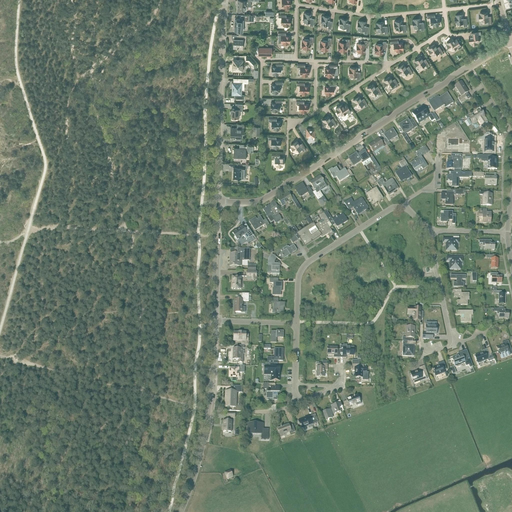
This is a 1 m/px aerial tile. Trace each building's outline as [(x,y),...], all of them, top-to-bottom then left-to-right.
[(246,0),(237,0),(237,12),(244,12),(244,6),(250,6),(251,1),(258,1),(258,0),(246,0)] [(303,14),(302,20),(304,20),(303,22),(310,23),(312,14),(305,13),(304,14),(303,14)] [(481,14),(479,15),(480,20),(481,20),(481,22),(488,21),(488,13),(480,13),(481,14)] [(235,18),(234,31),(238,31),(238,32),(242,32),(243,21),(254,22),(254,16),(243,15),(242,18),(235,18)] [(456,17),(455,17),(456,23),(457,23),(457,24),(464,24),(463,15),(456,16),(456,17)] [(321,17),(320,23),(322,23),(321,25),(328,26),(330,17),(323,16),(323,17),(321,17)] [(281,17),(281,24),(283,25),(283,26),(289,26),(289,25),(290,25),(290,18),(281,17)] [(439,17),(430,18),(431,25),(433,25),(433,26),(439,26),(438,24),(440,24),(439,17)] [(339,20),(339,25),(340,26),(339,27),(346,28),(348,20),(341,19),(341,20),(339,20)] [(413,21),(412,21),(413,27),(414,27),(414,28),(421,28),(420,19),(413,20),(413,21)] [(358,22),(357,28),(358,28),(358,30),(365,31),(366,22),(359,21),(359,22),(358,22)] [(395,23),(394,23),(394,29),(396,28),(396,30),(403,30),(402,21),(395,21),(395,23)] [(377,24),(376,24),(376,30),(377,30),(377,32),(384,31),(384,22),(377,23),(377,24)] [(472,36),(469,37),(470,44),(471,43),(472,45),(477,44),(477,43),(479,42),(478,36),(481,35),(481,32),(471,33),(472,36)] [(234,39),(233,48),(237,48),(237,49),(242,49),(242,45),(246,45),(246,36),(238,35),(238,39),(234,39)] [(281,36),(281,43),(283,43),(283,44),(288,44),(288,43),(290,43),(290,36),(281,36)] [(338,44),(338,50),(339,50),(339,51),(346,51),(346,43),(347,43),(347,41),(346,41),(346,39),(342,39),(342,42),(339,42),(339,44),(338,44)] [(447,44),(446,45),(449,50),(450,49),(451,51),(457,47),(459,50),(462,48),(460,46),(457,40),(454,41),(453,39),(447,43),(447,44)] [(302,42),(302,48),(303,48),(303,49),(310,49),(310,40),(303,40),(303,42),(302,42)] [(320,43),(320,49),(321,49),(321,50),(328,50),(328,41),(321,41),(321,43),(320,43)] [(361,41),(361,44),(358,44),(358,45),(356,45),(356,51),(357,51),(357,52),(365,53),(365,48),(368,48),(368,41),(361,41)] [(402,43),(394,44),(394,51),(396,51),(396,52),(402,51),(402,50),(403,50),(402,43)] [(375,47),(375,52),(376,52),(376,54),(383,54),(383,45),(376,45),(376,47),(375,47)] [(429,50),(428,50),(431,55),(432,54),(433,56),(439,52),(434,45),(428,49),(429,50)] [(258,48),(258,56),(271,56),(272,48),(258,48)] [(249,57),(246,57),(246,61),(248,61),(251,65),(251,67),(255,67),(255,63),(249,57)] [(415,62),(414,63),(417,68),(418,67),(419,68),(425,65),(421,57),(415,61),(415,62)] [(232,71),(242,71),(243,60),(239,60),(239,61),(237,60),(236,60),(233,60),(232,71)] [(398,69),(397,70),(400,75),(402,74),(402,76),(408,72),(404,65),(398,68),(398,69)] [(271,66),(271,73),(272,73),(272,75),(278,75),(278,74),(280,74),(280,67),(271,66)] [(300,67),(300,74),(301,74),(301,76),(307,76),(307,75),(309,75),(309,68),(300,67)] [(325,68),(325,75),(326,75),(326,76),(332,77),(332,75),(334,75),(334,68),(325,68)] [(349,69),(349,75),(350,75),(350,77),(357,77),(357,68),(350,68),(350,69),(349,69)] [(384,82),(383,82),(387,87),(388,87),(389,88),(395,84),(390,77),(384,81),(384,82)] [(232,83),(232,95),(234,95),(234,99),(244,99),(244,95),(241,95),(242,83),(248,83),(248,79),(235,78),(235,83),(232,83)] [(462,82),(455,87),(461,97),(458,99),(462,104),(471,98),(468,93),(469,93),(462,82)] [(368,89),(367,90),(370,95),(371,94),(372,96),(378,92),(373,85),(367,88),(368,89)] [(300,86),(299,93),(301,93),(301,94),(307,94),(307,93),(308,93),(308,86),(307,86),(300,86)] [(325,86),(324,93),(326,93),(326,95),(331,95),(331,94),(333,94),(333,87),(325,86)] [(447,93),(439,99),(444,106),(444,107),(445,109),(453,103),(447,93)] [(354,101),(353,102),(356,107),(357,106),(358,108),(364,104),(359,97),(353,100),(354,101)] [(439,99),(438,97),(429,103),(434,113),(444,107),(444,106),(439,99)] [(230,112),(230,114),(231,114),(231,118),(239,118),(239,111),(242,111),(242,104),(235,104),(235,109),(231,109),(231,112),(230,112)] [(299,104),(299,111),(301,111),(301,112),(307,112),(307,111),(308,111),(308,104),(307,104),(299,104)] [(337,109),(336,110),(339,115),(340,114),(341,116),(347,112),(348,114),(351,113),(346,105),(344,106),(342,104),(336,108),(337,109)] [(432,122),(435,120),(431,115),(431,114),(428,116),(422,107),(412,114),(419,124),(429,118),(432,122)] [(475,110),(465,116),(467,119),(468,119),(475,130),(480,126),(481,127),(481,128),(482,129),(483,129),(484,129),(485,129),(486,129),(487,128),(488,127),(488,126),(488,125),(487,124),(487,123),(487,122),(480,111),(477,114),(475,110)] [(322,120),(323,121),(322,122),(325,127),(326,126),(327,128),(333,124),(328,116),(322,120)] [(405,122),(399,126),(404,134),(404,133),(405,135),(406,135),(407,134),(408,134),(411,132),(411,131),(417,127),(412,120),(409,122),(409,123),(407,124),(405,122)] [(273,128),(273,130),(279,130),(279,129),(280,129),(280,121),(272,121),(271,128),(273,128)] [(231,128),(230,137),(235,137),(235,140),(240,140),(240,134),(243,134),(244,125),(237,125),(237,128),(231,128)] [(306,129),(306,138),(314,138),(314,129),(306,129)] [(387,146),(387,147),(390,145),(389,143),(398,137),(393,130),(384,136),(386,139),(384,141),(387,145),(387,146)] [(404,134),(402,135),(408,145),(411,143),(406,135),(405,135),(404,133),(404,134)] [(480,137),(480,141),(485,141),(485,144),(482,144),(481,152),(485,152),(493,153),(494,139),(491,139),(491,133),(486,133),(480,137)] [(448,138),(448,149),(458,149),(458,152),(469,152),(469,144),(459,144),(459,138),(448,138)] [(376,142),(369,146),(374,153),(376,155),(380,153),(378,150),(384,146),(379,139),(376,141),(376,142)] [(273,147),(273,148),(279,148),(279,147),(280,147),(280,140),(271,140),(271,147),(273,147)] [(291,146),(290,147),(295,153),(302,149),(297,142),(296,143),(295,142),(291,145),(291,146)] [(414,161),(410,164),(415,172),(421,168),(423,170),(428,167),(422,157),(421,156),(424,155),(424,156),(429,152),(424,145),(425,144),(424,143),(419,147),(420,149),(417,152),(419,154),(417,156),(418,157),(413,160),(414,161)] [(234,149),(234,161),(240,161),(245,161),(245,152),(253,153),(253,145),(242,145),(242,149),(234,149)] [(377,169),(379,167),(373,158),(370,160),(365,151),(357,155),(364,166),(372,162),(377,169)] [(353,166),(354,167),(361,162),(356,154),(349,159),(349,160),(346,162),(350,168),(353,166)] [(455,169),(455,172),(462,173),(462,169),(459,169),(459,160),(461,160),(461,155),(454,155),(454,157),(448,157),(448,159),(447,159),(447,160),(448,160),(447,163),(447,169),(452,169),(455,169)] [(276,165),(276,166),(282,166),(282,165),(283,165),(284,158),(275,158),(275,165),(276,165)] [(488,158),(488,169),(497,169),(497,159),(488,158)] [(402,169),(395,174),(401,183),(407,179),(407,180),(412,177),(406,168),(408,167),(404,160),(399,163),(402,169)] [(233,168),(233,177),(244,178),(244,179),(245,179),(246,178),(246,169),(248,169),(248,165),(237,165),(237,168),(233,168)] [(349,176),(346,172),(345,169),(339,173),(336,167),(329,172),(334,179),(336,178),(339,183),(349,176)] [(472,178),(472,173),(462,173),(455,172),(451,172),(451,173),(452,173),(452,175),(447,175),(447,182),(447,181),(452,181),(452,187),(459,188),(459,178),(469,178),(472,178)] [(320,177),(310,183),(316,192),(313,194),(322,208),(327,205),(323,198),(322,199),(318,193),(327,188),(323,182),(323,181),(323,180),(322,181),(320,177)] [(485,177),(485,186),(496,186),(497,177),(485,177)] [(382,180),(377,183),(380,188),(383,187),(388,195),(390,194),(391,195),(394,193),(393,193),(398,189),(392,179),(385,184),(382,180)] [(302,184),(294,189),(300,198),(308,193),(311,199),(314,196),(308,187),(305,189),(302,184)] [(376,188),(366,194),(373,205),(383,199),(376,188)] [(441,193),(441,200),(446,200),(446,201),(445,201),(445,205),(453,205),(453,196),(455,196),(455,195),(463,195),(463,194),(465,194),(465,191),(463,191),(463,190),(449,190),(448,193),(441,193)] [(480,192),(480,195),(484,196),(484,206),(491,206),(491,195),(487,195),(487,192),(480,192)] [(288,194),(278,200),(282,207),(292,200),(294,204),(299,211),(301,210),(293,196),(290,198),(288,194)] [(351,200),(345,204),(349,211),(354,208),(358,215),(368,209),(362,199),(357,202),(358,203),(354,205),(351,200)] [(269,207),(263,210),(271,223),(274,221),(276,225),(282,221),(278,215),(281,213),(277,206),(271,210),(269,207)] [(487,213),(487,210),(479,210),(479,213),(477,213),(477,217),(479,217),(483,217),(483,223),(491,223),(491,213),(487,213)] [(456,215),(453,215),(453,212),(443,212),(443,215),(441,215),(440,222),(447,223),(447,221),(452,221),(452,224),(455,224),(456,215)] [(329,222),(327,218),(324,214),(320,216),(324,221),(315,227),(314,227),(320,236),(320,237),(322,239),(332,232),(327,224),(329,222)] [(339,217),(338,216),(332,220),(335,225),(337,228),(341,225),(341,226),(348,222),(343,215),(339,217)] [(327,218),(329,222),(332,227),(335,225),(332,220),(330,217),(327,218)] [(255,218),(249,222),(255,231),(265,225),(267,228),(270,227),(266,220),(263,222),(262,219),(258,222),(255,218)] [(289,229),(291,229),(292,227),(286,218),(283,220),(287,225),(289,229)] [(315,240),(320,237),(320,236),(314,227),(315,227),(313,225),(299,234),(294,227),(291,229),(295,235),(297,240),(300,238),(303,242),(305,241),(307,244),(312,241),(312,240),(313,239),(314,240),(315,240)] [(238,230),(233,234),(237,240),(239,239),(239,240),(240,239),(239,239),(245,235),(246,237),(245,238),(246,241),(253,236),(248,229),(245,231),(242,227),(237,230),(238,230)] [(297,240),(295,235),(290,239),(293,244),(298,241),(298,240),(297,240)] [(443,240),(443,244),(446,244),(448,244),(448,247),(446,247),(446,252),(457,252),(457,247),(455,247),(455,244),(458,244),(458,240),(443,240)] [(479,241),(479,244),(483,244),(483,247),(485,247),(485,250),(495,251),(495,244),(491,244),(491,241),(479,241)] [(283,256),(284,259),(297,251),(294,246),(289,248),(289,247),(288,248),(287,247),(278,253),(281,257),(283,256)] [(230,254),(230,267),(239,267),(240,260),(244,260),(244,261),(250,262),(250,250),(230,249),(230,253),(230,254)] [(268,260),(268,274),(272,274),(272,275),(279,275),(279,274),(280,274),(280,264),(275,264),(275,262),(277,259),(272,255),(268,260)] [(487,256),(487,259),(491,259),(491,269),(498,269),(498,259),(495,259),(495,256),(487,256)] [(447,258),(447,262),(450,262),(450,270),(460,270),(461,263),(462,263),(462,258),(447,258)] [(256,273),(247,273),(247,278),(252,278),(252,281),(256,281),(256,278),(256,273)] [(490,274),(490,277),(492,277),(492,283),(502,284),(502,277),(498,277),(498,275),(490,274)] [(462,280),(464,280),(465,280),(466,276),(450,275),(450,279),(456,279),(456,283),(454,283),(453,287),(464,287),(464,283),(462,283),(462,280)] [(232,290),(240,290),(241,278),(232,277),(232,290)] [(270,279),(270,284),(274,284),(274,289),(273,289),(273,296),(281,296),(281,290),(282,290),(282,283),(278,283),(278,280),(270,279)] [(454,290),(454,298),(457,298),(460,298),(460,301),(457,301),(457,306),(468,306),(468,301),(465,301),(465,297),(469,298),(469,294),(461,294),(461,290),(454,290)] [(501,292),(496,292),(494,292),(494,295),(499,295),(499,305),(505,305),(505,295),(501,294),(501,292)] [(269,299),(269,303),(273,303),(273,314),(283,314),(283,308),(284,308),(285,303),(278,303),(278,300),(269,299)] [(493,309),(493,313),(497,313),(497,315),(499,315),(499,319),(509,319),(509,313),(506,312),(506,310),(493,309)] [(408,310),(408,315),(413,315),(413,317),(414,317),(414,322),(420,322),(420,319),(423,319),(423,313),(420,313),(420,310),(408,310)] [(473,311),(458,311),(458,315),(461,315),(464,315),(464,319),(461,319),(461,323),(471,323),(471,319),(469,319),(469,315),(471,315),(473,315),(473,311)] [(423,335),(423,340),(429,340),(429,337),(433,337),(433,335),(437,335),(437,332),(438,332),(438,327),(436,327),(436,324),(426,324),(426,335),(423,335)] [(403,342),(413,342),(413,339),(414,339),(414,332),(415,332),(415,328),(407,327),(406,339),(403,338),(403,342)] [(271,332),(270,343),(276,343),(277,338),(284,338),(284,332),(277,331),(277,332),(271,332)] [(241,346),(244,346),(248,346),(248,339),(246,339),(246,333),(234,333),(233,342),(241,342),(241,346)] [(416,342),(413,342),(407,342),(407,346),(403,346),(402,357),(414,358),(414,346),(416,346),(416,342)] [(503,346),(497,349),(498,352),(499,352),(501,360),(511,355),(511,352),(508,342),(505,343),(505,342),(502,343),(503,346)] [(244,346),(241,346),(237,346),(237,349),(233,349),(233,360),(239,360),(238,363),(243,363),(243,355),(241,355),(241,349),(244,350),(244,346)] [(340,351),(340,359),(343,359),(343,358),(347,358),(347,356),(353,356),(353,348),(343,348),(344,346),(341,346),(340,351)] [(337,359),(340,359),(340,351),(337,350),(337,348),(327,348),(327,356),(335,356),(334,358),(337,358),(337,359)] [(485,353),(475,357),(478,364),(488,361),(489,362),(495,360),(490,348),(484,350),(485,353)] [(268,364),(269,364),(277,365),(278,362),(283,362),(283,350),(274,349),(274,358),(268,358),(268,364)] [(462,355),(452,359),(455,367),(456,366),(457,367),(457,368),(460,367),(461,366),(461,365),(465,363),(466,367),(469,365),(470,368),(473,367),(466,351),(461,353),(462,355)] [(317,368),(316,378),(324,378),(325,368),(327,368),(327,365),(320,365),(320,363),(320,362),(317,362),(317,365),(319,365),(319,368),(317,368)] [(442,366),(432,369),(435,377),(445,374),(444,371),(447,370),(444,362),(441,364),(442,366)] [(272,381),(279,382),(280,368),(269,367),(269,364),(268,364),(266,364),(266,367),(265,367),(265,375),(272,376),(272,381)] [(230,369),(230,378),(232,382),(236,382),(237,378),(238,378),(238,372),(241,372),(241,374),(244,374),(245,366),(234,366),(234,369),(230,369)] [(359,366),(352,366),(352,368),(353,368),(353,371),(354,371),(354,378),(359,378),(359,381),(363,381),(366,379),(366,373),(367,373),(367,368),(364,368),(364,366),(359,366)] [(420,371),(410,374),(413,382),(422,379),(423,381),(429,379),(425,366),(422,367),(419,368),(420,371)] [(263,384),(263,390),(269,390),(269,388),(271,388),(271,392),(269,392),(269,393),(267,393),(267,401),(277,401),(277,395),(279,395),(279,388),(275,388),(275,385),(263,384)] [(226,392),(226,408),(235,408),(236,394),(242,394),(242,387),(232,387),(232,392),(226,392)] [(347,402),(344,403),(346,410),(351,408),(350,407),(356,405),(357,406),(361,405),(359,401),(361,400),(360,397),(358,398),(357,396),(346,400),(347,402)] [(332,409),(323,413),(326,421),(333,418),(332,416),(340,413),(339,409),(342,408),(340,401),(337,402),(337,404),(333,406),(334,407),(332,408),(332,409)] [(299,420),(298,421),(301,429),(308,426),(309,427),(313,426),(312,425),(318,423),(315,415),(310,417),(309,416),(302,419),(303,420),(299,421),(299,420)] [(247,424),(247,434),(247,432),(253,432),(253,434),(261,434),(261,440),(268,440),(269,430),(263,429),(263,424),(247,424)] [(278,431),(277,431),(278,434),(279,434),(280,438),(284,436),(284,435),(290,433),(290,434),(295,432),(292,426),(289,427),(288,425),(277,429),(278,431)] [(227,480),(233,477),(230,470),(224,473),(227,480)]
